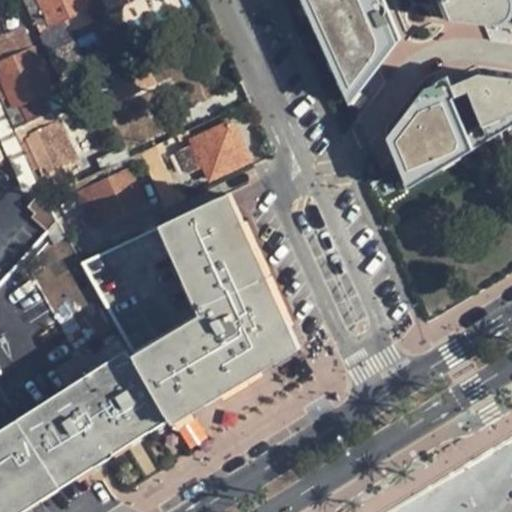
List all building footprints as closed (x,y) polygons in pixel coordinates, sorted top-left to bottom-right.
[(92,83),(70,33),(64,21),(91,9),(87,0),(25,0),(72,103),(86,97),(82,88),(89,84),(92,83)] [(129,0),(105,0),(110,10),(130,0),(129,0)] [(386,0),(301,0),(350,109),(404,40),(392,13),(378,19),(373,8),(387,2),(386,0)] [(511,0),(441,0),(450,20),(511,29),(511,0)] [(387,2),(373,8),(378,19),(392,13),(387,2)] [(97,21),(91,9),(64,21),(70,33),(97,21)] [(0,35),(0,93),(16,129),(52,112),(55,111),(48,92),(52,91),(25,24),(0,35)] [(194,46),(150,66),(156,81),(124,96),(108,104),(101,90),(93,93),(86,97),(72,103),(55,111),(52,112),(75,160),(69,163),(77,182),(105,169),(101,158),(117,151),(119,155),(131,150),(133,156),(140,152),(155,146),(178,135),(189,130),(230,111),(263,95),(233,27),(219,34),(223,42),(219,48),(211,53),(208,47),(197,52),(194,46)] [(219,34),(194,46),(197,52),(208,47),(211,53),(219,48),(223,42),(219,34)] [(150,66),(131,75),(117,82),(124,96),(156,81),(150,66)] [(511,79),(483,76),(467,83),(492,143),(511,130),(511,79)] [(117,82),(101,90),(108,104),(124,96),(117,82)] [(93,93),(89,84),(82,88),(86,97),(93,93)] [(481,149),(458,94),(442,100),(428,90),(389,141),(412,191),(481,149)] [(40,185),(44,194),(45,196),(46,197),(75,183),(77,182),(69,163),(75,160),(52,112),(16,129),(14,130),(32,167),(38,165),(43,176),(50,172),(54,179),(46,182),(40,185)] [(182,152),(192,174),(203,168),(209,181),(252,161),(233,120),(191,140),(193,146),(182,152)] [(192,136),(189,130),(178,135),(180,141),(192,136)] [(159,154),(155,146),(140,152),(144,161),(159,154)] [(105,169),(133,156),(131,150),(119,155),(117,151),(101,158),(105,169)] [(131,167),(144,161),(140,152),(133,156),(105,169),(77,182),(75,183),(79,192),(131,167)] [(144,161),(161,197),(176,190),(159,154),(144,161)] [(131,167),(79,192),(95,229),(149,204),(131,167)] [(43,176),(46,182),(54,179),(50,172),(43,176)] [(176,190),(161,197),(166,209),(182,202),(176,190)] [(48,232),(58,220),(46,197),(45,196),(44,194),(37,196),(30,206),(36,213),(33,216),(48,232)] [(290,337),(227,195),(82,262),(133,353),(170,419),(284,345),(290,337)] [(68,238),(58,220),(48,232),(59,244),(68,238)] [(0,511),(24,511),(170,419),(133,353),(91,380),(72,392),(0,437),(0,511)] [(55,367),(72,392),(91,380),(76,354),(55,367)]
